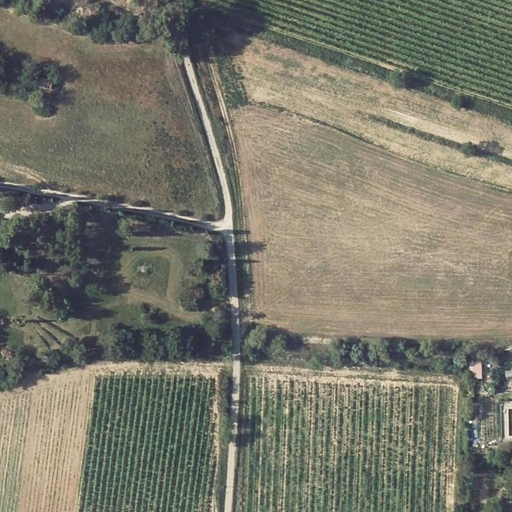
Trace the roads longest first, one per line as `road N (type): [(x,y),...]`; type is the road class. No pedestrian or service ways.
road 1 (unclassified): [(180,0),(227,188),(235,369),(224,511)]
road 2 (unknown): [(0,188),(230,231)]
